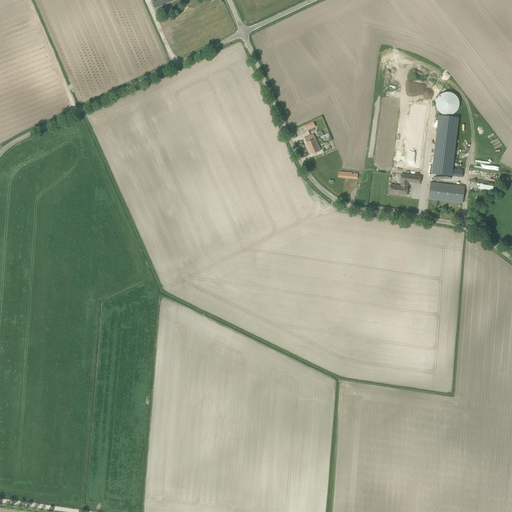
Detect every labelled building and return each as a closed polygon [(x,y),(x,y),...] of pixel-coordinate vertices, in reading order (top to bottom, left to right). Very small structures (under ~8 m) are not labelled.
[(157,0),(152,3),(158,16),(194,0),(157,0)] [(438,111),(440,113),(441,114),(443,115),(445,115),(447,116),(449,116),(451,115),(453,114),(455,113),(456,112),(457,110),(458,108),(459,107),(459,106),(459,104),(459,102),(458,100),(458,98),(456,97),(455,95),(453,94),(451,93),(449,93),(447,92),(445,92),(443,93),(442,94),(440,95),(438,96),(437,98),(436,100),(436,102),(436,104),(436,106),(436,108),(437,110),(438,111)] [(392,167),(423,170),(429,103),(411,101),(409,124),(406,124),(405,133),(407,134),(404,160),(397,159),(397,164),(394,163),(400,98),(385,97),(378,172),(392,173),(392,167)] [(453,169),(453,165),(459,118),(439,115),(432,174),(452,176),(453,169)] [(313,122),(306,126),(308,130),(315,127),(313,122)] [(320,151),(315,138),(313,135),(309,136),(304,138),(311,154),(320,151)] [(452,176),(462,178),(463,170),(453,169),(452,176)] [(390,186),(390,189),(389,194),(406,196),(408,183),(419,184),(420,176),(401,174),(400,182),(401,182),(400,188),(390,186)] [(428,199),(462,203),(464,187),(430,183),(428,199)]
